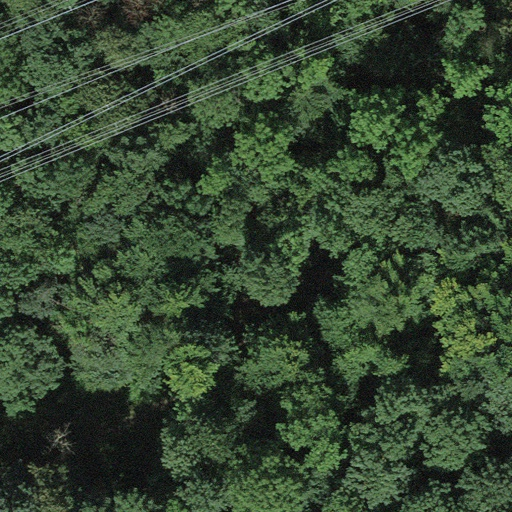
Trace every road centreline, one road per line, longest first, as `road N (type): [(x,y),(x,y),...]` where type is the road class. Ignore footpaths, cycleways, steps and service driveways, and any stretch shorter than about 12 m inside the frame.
road 1 (track): [(0,484),(444,259),(511,233)]
road 2 (track): [(0,275),(240,221),(511,175)]
